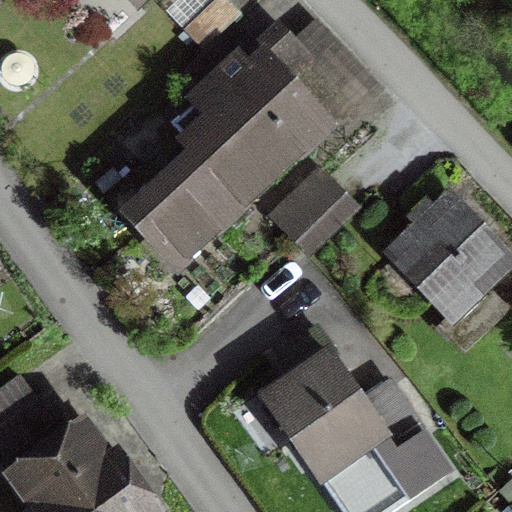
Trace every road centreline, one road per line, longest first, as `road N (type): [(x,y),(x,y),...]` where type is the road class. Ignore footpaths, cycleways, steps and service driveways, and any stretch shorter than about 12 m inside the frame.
road 1 (residential): [(232,511),(0,188)]
road 2 (residential): [(343,0),(511,178)]
